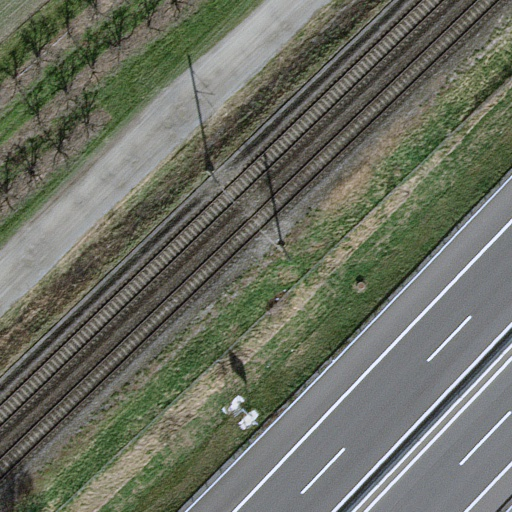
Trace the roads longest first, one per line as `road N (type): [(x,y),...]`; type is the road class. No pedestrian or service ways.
road 1 (unclassified): [(0,291),(295,0)]
road 2 (motorway): [(511,271),(282,511)]
road 3 (motorway): [(418,511),(511,411)]
